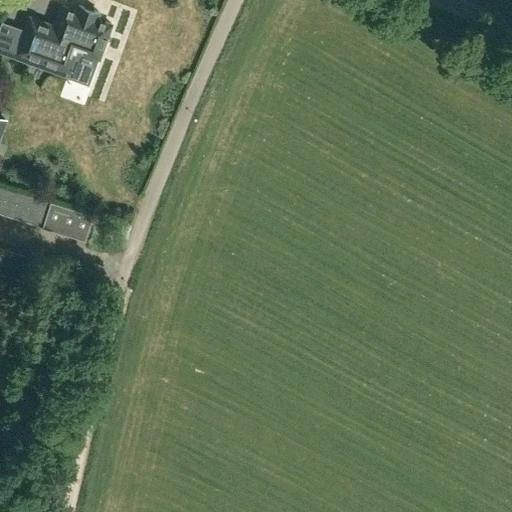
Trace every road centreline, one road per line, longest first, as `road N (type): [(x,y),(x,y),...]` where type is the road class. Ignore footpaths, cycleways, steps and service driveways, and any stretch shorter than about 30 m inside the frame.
road 1 (unclassified): [(125,268),(238,0)]
road 2 (track): [(66,511),(125,268)]
road 3 (unclassified): [(125,268),(0,229)]
